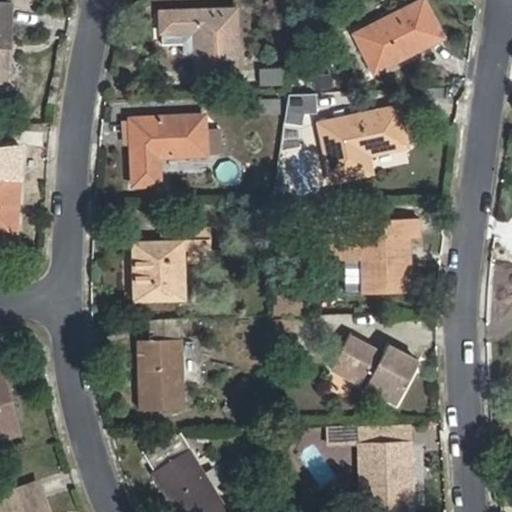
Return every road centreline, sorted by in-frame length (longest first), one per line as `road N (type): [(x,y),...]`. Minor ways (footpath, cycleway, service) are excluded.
road 1 (residential): [(505,0),(479,136),(462,359),(468,511)]
road 2 (residential): [(74,303),(110,0)]
road 3 (residential): [(124,511),(98,439),(74,303)]
